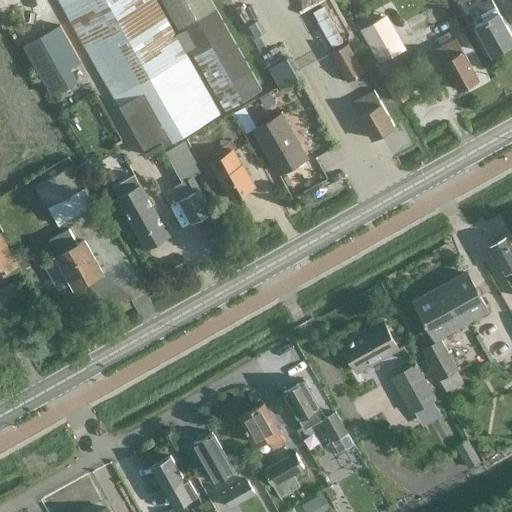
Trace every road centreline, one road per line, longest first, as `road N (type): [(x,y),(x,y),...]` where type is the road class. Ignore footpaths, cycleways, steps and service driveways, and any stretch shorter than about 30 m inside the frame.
road 1 (tertiary): [(62,383),(511,132)]
road 2 (track): [(51,0),(219,293)]
road 3 (residential): [(100,449),(250,374),(272,392),(296,440)]
road 4 (unknown): [(387,203),(273,0)]
